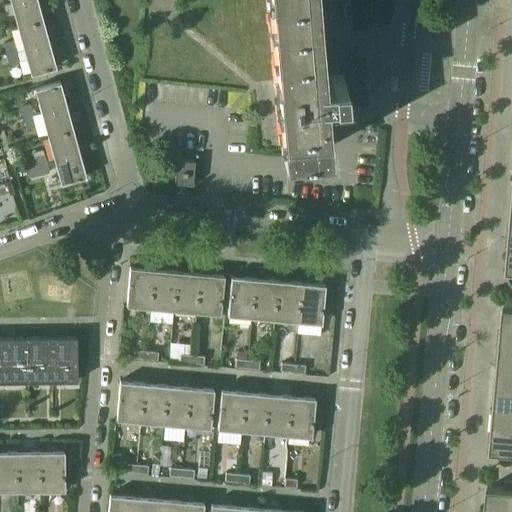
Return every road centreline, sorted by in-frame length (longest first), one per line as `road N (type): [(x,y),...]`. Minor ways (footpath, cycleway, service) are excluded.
road 1 (residential): [(84,511),(108,211)]
road 2 (residential): [(339,511),(364,232)]
road 3 (tertiary): [(423,511),(446,247)]
road 4 (tertiary): [(446,247),(467,0)]
road 5 (residential): [(133,211),(364,232)]
road 6 (residential): [(133,211),(77,0)]
